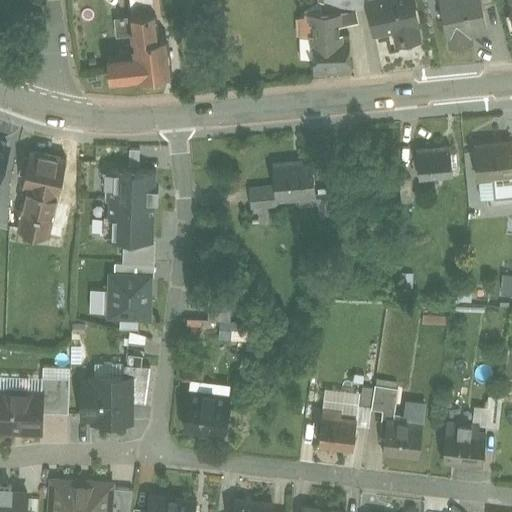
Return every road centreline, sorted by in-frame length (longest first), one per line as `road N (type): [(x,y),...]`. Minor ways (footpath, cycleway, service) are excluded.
road 1 (residential): [(161,454),(511,498)]
road 2 (tertiary): [(511,87),(176,119)]
road 3 (residential): [(176,119),(183,227),(161,454)]
road 4 (residential): [(161,454),(0,461)]
road 5 (tertiary): [(176,119),(100,123),(43,113)]
